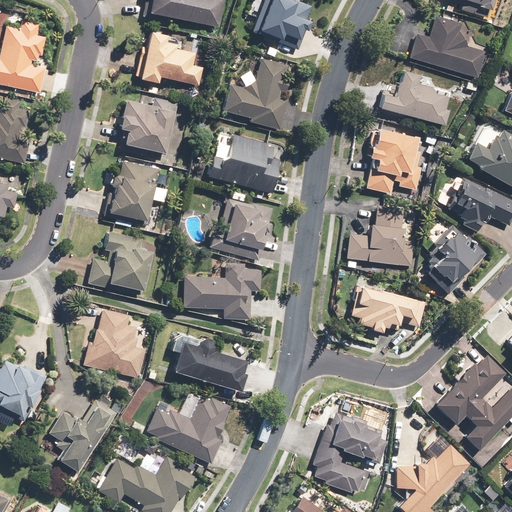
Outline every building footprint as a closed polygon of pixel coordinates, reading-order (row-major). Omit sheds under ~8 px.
[(143,0),(140,15),(165,20),(167,15),(216,26),(222,0),(143,0)] [(310,4),(298,0),(261,0),(250,30),(296,48),(304,28),(305,28),(309,19),(305,17),(310,4)] [(448,0),(460,3),(459,8),(486,16),(490,0),(448,0)] [(426,34),(414,31),(406,56),(476,77),(484,50),(466,45),(458,30),(460,21),(433,13),(426,34)] [(0,84),(38,93),(44,66),(38,65),(45,37),(36,35),(39,23),(7,16),(0,49),(0,84)] [(166,33),(148,29),(144,46),(140,45),(133,74),(138,75),(137,76),(155,81),(157,75),(196,84),(201,66),(190,63),(193,51),(174,47),(175,42),(164,40),(166,33)] [(259,57),(253,79),(242,86),(228,82),(220,109),(249,116),(248,120),(278,128),(286,98),(277,95),(279,90),(283,91),(287,77),(282,76),(286,64),(259,57)] [(388,90),(380,88),(379,92),(380,93),(377,105),(443,124),(447,108),(444,108),(447,95),(434,92),(431,86),(416,82),(419,73),(402,69),(399,82),(396,81),(395,85),(389,84),(388,90)] [(511,91),(508,90),(500,108),(511,112),(511,91)] [(149,103),(124,97),(117,126),(122,127),(117,148),(143,154),(144,149),(163,154),(176,101),(151,95),(149,103)] [(0,158),(23,163),(28,140),(23,139),(29,110),(18,107),(20,100),(3,96),(1,105),(0,104),(0,158)] [(418,136),(376,126),(375,129),(372,128),(367,136),(367,140),(369,144),(366,154),(371,155),(364,186),(388,192),(391,179),(397,180),(396,185),(414,189),(419,166),(415,165),(418,150),(415,149),(418,136)] [(486,147),(474,140),(465,157),(475,163),(474,165),(511,186),(511,134),(500,128),(495,136),(493,135),(486,147)] [(212,155),(211,154),(206,174),(270,192),(274,180),(272,179),(278,158),(269,156),(272,144),(231,133),(228,144),(216,141),(212,155)] [(156,167),(120,159),(117,173),(112,171),(109,184),(113,185),(111,191),(107,190),(101,215),(143,224),(156,167)] [(484,187),(461,176),(455,189),(454,189),(445,207),(458,213),(456,215),(462,218),(460,223),(475,230),(483,213),(507,225),(511,214),(511,199),(484,186),(484,187)] [(0,216),(3,218),(6,206),(13,208),(16,192),(6,189),(7,185),(0,183),(0,216)] [(250,203),(225,196),(216,228),(212,226),(207,245),(256,259),(264,230),(266,231),(268,221),(267,220),(270,207),(251,202),(250,203)] [(367,234),(347,232),(344,257),(410,265),(413,240),(401,239),(403,226),(399,226),(402,207),(375,204),(373,223),(369,222),(367,234)] [(428,267),(424,271),(446,292),(463,276),(459,272),(469,261),(473,264),(484,253),(472,241),(473,240),(470,237),(469,238),(465,234),(464,236),(450,223),(431,242),(434,245),(427,253),(430,255),(425,260),(428,262),(425,264),(428,267)] [(105,259),(91,256),(85,281),(139,294),(140,288),(150,249),(138,246),(140,237),(106,229),(102,248),(107,249),(105,259)] [(223,276),(182,274),(180,305),(221,307),(221,317),(248,318),(249,290),(258,290),(259,268),(243,267),(243,262),(223,262),(223,276)] [(423,301),(356,283),(348,313),(358,316),(357,322),(370,326),(369,328),(380,330),(382,325),(395,328),(397,320),(417,326),(423,301)] [(127,314),(100,307),(95,327),(94,327),(89,344),(86,344),(81,363),(137,377),(144,347),(134,345),(136,336),(132,335),(135,325),(125,323),(127,314)] [(192,342),(180,339),(171,369),(239,389),(244,371),(241,370),(244,358),(212,348),(213,343),(210,337),(203,335),(196,338),(195,341),(192,342)] [(3,353),(0,360),(0,410),(21,421),(45,374),(3,353)] [(473,362),(433,402),(453,422),(462,413),(473,423),(462,434),(477,449),(511,413),(511,383),(489,406),(480,397),(504,372),(485,353),(475,364),(473,362)] [(166,411),(155,406),(144,430),(155,435),(154,437),(209,462),(220,438),(215,436),(215,435),(216,435),(223,421),(221,420),(229,405),(209,395),(207,399),(197,395),(187,417),(168,408),(166,411)] [(77,473),(116,412),(93,397),(78,420),(60,409),(45,431),(56,438),(52,445),(60,450),(54,458),(77,473)] [(328,424),(325,422),(310,462),(316,464),(312,475),(324,479),(323,482),(349,491),(350,488),(356,490),(363,469),(338,460),(342,450),(349,452),(350,451),(359,454),(360,452),(372,456),(376,443),(375,443),(380,429),(363,423),(364,420),(349,414),(348,416),(333,410),(328,424)] [(146,437),(140,447),(150,453),(156,444),(146,437)] [(427,505),(468,463),(448,442),(433,457),(431,454),(424,461),(414,461),(414,464),(394,465),(394,486),(411,486),(411,487),(396,503),(404,511),(430,511),(431,511),(427,505)] [(132,466),(115,456),(96,489),(117,501),(122,492),(142,504),(139,509),(144,511),(167,511),(177,496),(179,497),(187,483),(188,484),(193,475),(178,466),(180,463),(164,454),(153,473),(134,462),(132,466)] [(511,473),(501,484),(511,495),(511,473)] [(488,484),(482,490),(490,499),(496,493),(488,484)] [(0,511),(2,511),(11,498),(0,492),(0,511)] [(351,511),(342,506),(339,510),(334,507),(330,511),(324,511),(300,495),(287,511),(351,511)]
